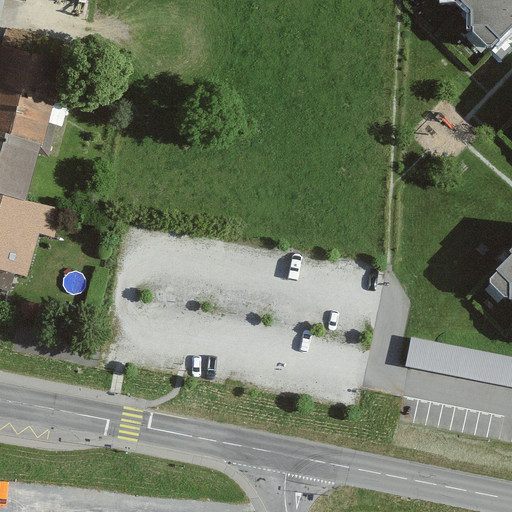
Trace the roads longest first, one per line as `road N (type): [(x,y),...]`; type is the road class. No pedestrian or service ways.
road 1 (secondary): [(0,400),(282,456)]
road 2 (secondary): [(282,456),(511,504)]
